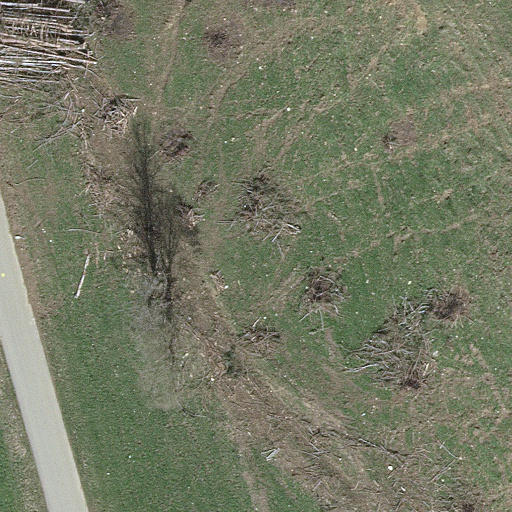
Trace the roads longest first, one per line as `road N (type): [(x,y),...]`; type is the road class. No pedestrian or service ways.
road 1 (track): [(338,511),(220,366),(71,87),(34,0)]
road 2 (tertiary): [(0,281),(65,511)]
